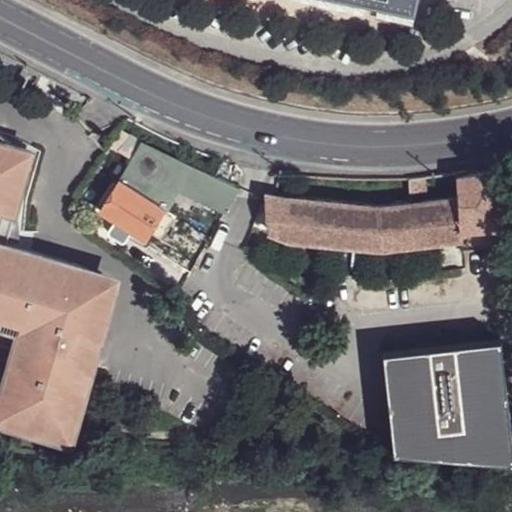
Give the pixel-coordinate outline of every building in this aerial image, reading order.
[(374,0),(413,8),(416,2),(416,0),(374,0)] [(0,138),(15,143),(0,131),(0,138)] [(131,159),(142,138),(134,132),(129,138),(120,148),(119,149),(131,159)] [(0,341),(12,345),(2,381),(0,380),(0,419),(65,439),(110,281),(61,267),(64,259),(0,240),(0,224),(23,145),(15,143),(0,138),(0,341)] [(119,181),(165,207),(177,185),(189,164),(142,138),(131,159),(126,167),(119,181)] [(177,185),(228,209),(238,191),(239,188),(189,164),(177,185)] [(506,226),(496,171),(455,176),(457,199),(460,230),(464,230),(506,226)] [(426,174),(409,177),(410,193),(428,190),(426,174)] [(119,181),(101,212),(117,221),(134,231),(146,238),(165,207),(119,181)] [(271,231),(289,239),(381,247),(463,240),(464,230),(460,230),(457,199),(447,200),(441,201),(410,204),(383,207),(268,192),(271,231)] [(134,231),(117,221),(110,232),(111,238),(124,245),(128,242),(134,231)] [(511,459),(511,414),(503,338),(387,351),(398,450),(511,459)]
